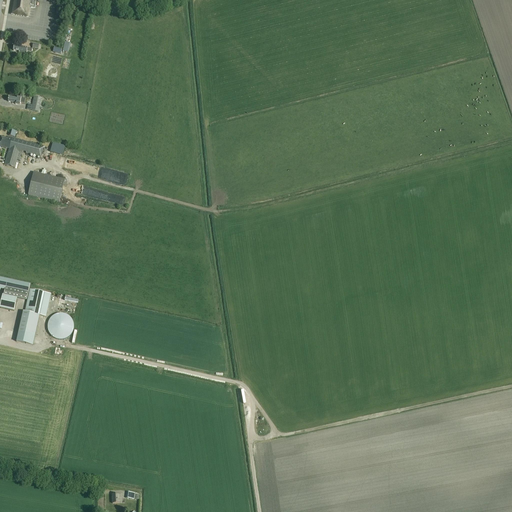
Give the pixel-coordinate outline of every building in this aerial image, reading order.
[(13,0),(11,15),(28,18),(30,8),(35,9),(36,0),(13,0)] [(65,42),(63,51),(69,53),(71,43),(65,42)] [(33,50),(14,46),(13,47),(13,50),(13,51),(19,52),(19,53),(26,55),(27,52),(32,53),(33,50)] [(39,112),(42,99),(34,97),(31,111),(39,112)] [(44,147),(8,137),(8,139),(2,137),(0,145),(0,146),(9,149),(5,165),(15,168),(17,161),(20,162),(23,152),(26,152),(26,154),(41,158),(44,147)] [(63,155),(65,146),(53,142),(50,151),(63,155)] [(65,180),(34,173),(28,195),(59,203),(65,180)] [(27,301),(30,285),(0,278),(0,290),(0,291),(0,289),(5,291),(4,296),(3,296),(0,308),(14,312),(17,298),(27,301)] [(33,346),(40,316),(46,317),(48,308),(46,308),(49,294),(30,290),(25,313),(23,312),(17,342),(33,346)] [(52,318),(48,323),(48,330),(51,336),(56,340),(63,340),(69,338),(73,332),(74,325),(71,319),(65,315),(58,315),(52,318)] [(121,494),(112,495),(113,504),(121,504),(121,494)]
